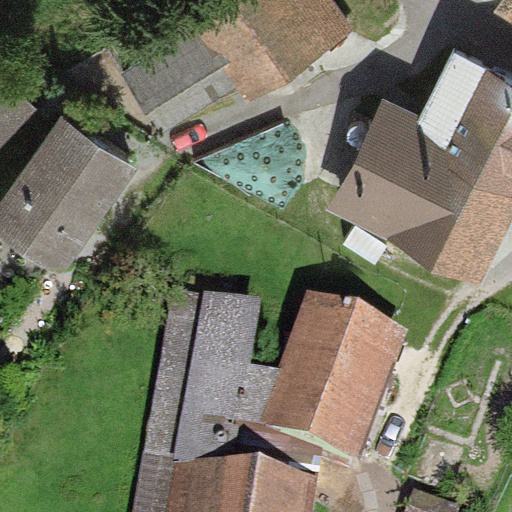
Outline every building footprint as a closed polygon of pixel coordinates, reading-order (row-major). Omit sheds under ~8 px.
[(249,86),(343,25),(326,0),(200,0),(146,35),(154,47),(119,70),(159,132),(244,78),(249,86)] [(478,279),(511,210),(511,71),(463,48),(430,115),(379,90),(323,203),(478,279)] [(0,69),(0,136),(36,102),(2,67),(0,69)] [(0,210),(58,256),(132,160),(49,96),(0,158),(0,210)] [(242,382),(253,321),(187,309),(159,456),(232,470),(237,441),(261,446),(272,388),(242,382)] [(356,482),(405,352),(311,316),(262,447),(356,482)] [(315,511),(318,491),(179,474),(174,511),(315,511)]
